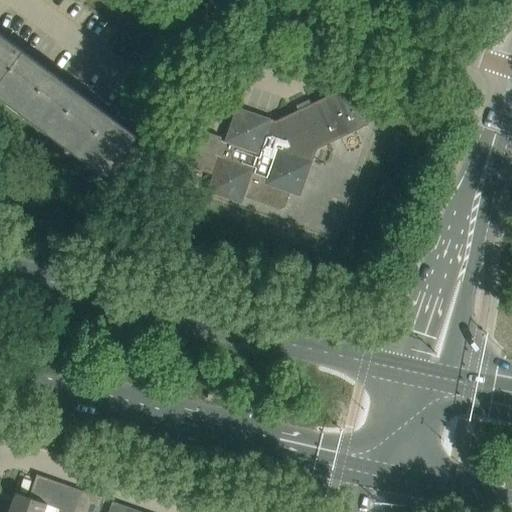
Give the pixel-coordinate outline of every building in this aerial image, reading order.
[(106,175),(137,134),(136,133),(136,134),(0,31),(0,94),(106,174),(106,175)] [(367,125),(371,114),(379,91),(355,82),(276,121),(271,119),(265,117),(236,107),(224,141),(220,140),(221,137),(204,131),(192,167),(208,173),(209,170),(213,172),(207,191),(242,204),(244,197),(261,203),(280,209),(285,207),(290,192),(300,196),(309,170),(316,149),(348,134),(367,125)] [(37,474),(29,497),(40,501),(49,479),(37,474)] [(47,505),(52,506),(60,483),(49,479),(40,501),(47,504),(47,505)] [(71,486),(60,483),(52,506),(57,508),(63,510),(71,486)] [(63,510),(68,511),(74,511),(82,490),(71,486),(63,510)] [(74,511),(86,511),(93,494),(82,490),(74,511)] [(9,511),(55,511),(57,508),(52,506),(47,505),(47,504),(40,501),(29,497),(16,493),(9,511)] [(93,494),(86,511),(99,511),(105,498),(93,494)] [(112,501),(108,511),(121,511),(124,505),(112,501)]
